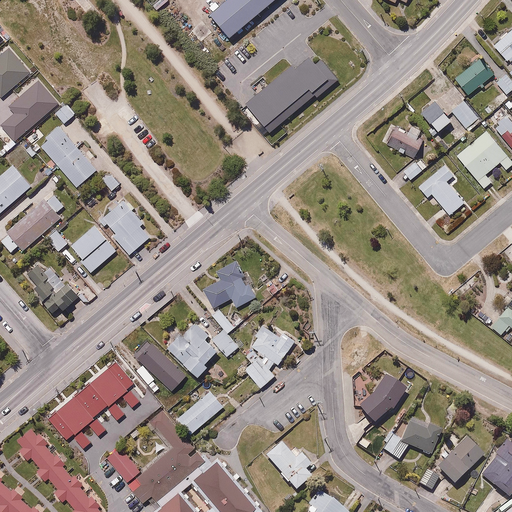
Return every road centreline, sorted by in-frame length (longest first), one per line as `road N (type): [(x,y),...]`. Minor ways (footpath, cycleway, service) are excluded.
road 1 (residential): [(329,129),(437,252),(452,251),(511,203)]
road 2 (primary): [(240,203),(55,360)]
road 3 (unclassified): [(329,281),(406,344),(511,400)]
road 4 (residential): [(330,364),(342,455),(427,511)]
road 5 (residential): [(330,364),(231,434)]
